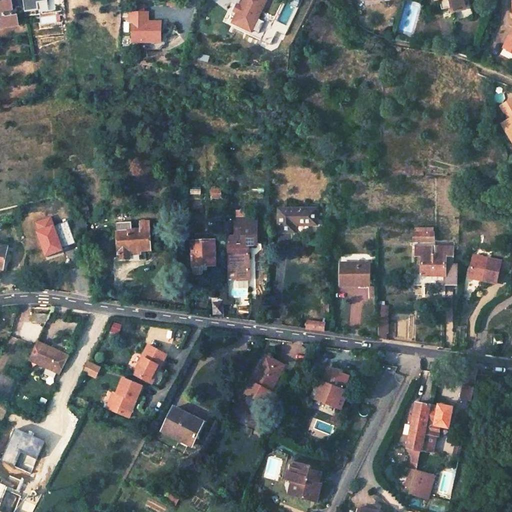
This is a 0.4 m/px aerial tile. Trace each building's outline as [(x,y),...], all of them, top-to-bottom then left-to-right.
[(0,0),(0,26),(16,24),(11,0),(0,0)] [(265,0),(242,0),(231,23),(249,33),(265,0)] [(462,6),(464,0),(430,0),(430,1),(429,2),(429,4),(431,7),(433,8),(439,7),(441,18),(450,16),(451,21),(464,18),(462,6)] [(131,42),(159,41),(159,21),(146,21),(146,10),(128,11),(128,22),(131,22),(131,42)] [(509,34),(501,46),(505,48),(507,50),(511,42),(511,36),(509,34)] [(509,140),(511,138),(511,102),(510,99),(496,105),(504,122),(501,124),(509,140)] [(221,188),(212,188),(213,197),(221,196),(221,188)] [(319,207),(283,207),(282,226),(282,231),(296,231),(296,224),(318,224),(319,207)] [(50,258),(69,250),(53,215),(35,223),(50,258)] [(86,217),(67,221),(74,239),(91,234),(86,217)] [(238,242),(229,241),(230,273),(250,273),(249,245),(257,245),(257,221),(237,221),(238,242)] [(139,223),(139,230),(132,231),(132,228),(129,228),(129,223),(117,223),(118,258),(120,258),(120,261),(130,261),(129,252),(150,251),(149,223),(139,223)] [(215,240),(192,241),(193,267),(203,267),(203,270),(214,269),(214,266),(217,266),(215,240)] [(454,247),(415,247),(415,257),(423,258),(423,276),(415,277),(415,287),(423,287),(423,291),(446,291),(446,287),(453,287),(453,277),(446,276),(446,259),(454,258),(454,247)] [(468,276),(484,279),(483,281),(496,284),(501,261),(473,255),(468,276)] [(371,263),(342,263),(342,285),(371,285),(371,263)] [(224,301),(213,300),(212,315),(224,317),(224,301)] [(379,306),(379,340),(384,340),(384,334),(387,334),(387,306),(379,306)] [(50,318),(38,316),(35,325),(46,326),(50,318)] [(325,324),(308,321),(307,329),(324,332),(325,324)] [(30,362),(59,375),(67,357),(38,344),(30,362)] [(167,356),(148,346),(133,374),(152,385),(167,356)] [(284,368),(265,358),(245,398),(263,407),(284,368)] [(86,373),(99,378),(103,366),(90,362),(86,373)] [(350,377),(329,369),(321,390),(342,398),(350,377)] [(143,387),(123,379),(117,393),(110,410),(129,418),(143,387)] [(471,401),(474,387),(463,385),(460,399),(471,401)] [(342,398),(321,390),(317,389),(313,399),(342,410),(346,400),(342,398)] [(117,393),(114,392),(107,409),(110,410),(117,393)] [(195,415),(176,405),(164,427),(193,442),(202,425),(192,420),(195,415)] [(415,472),(421,451),(428,415),(430,408),(428,408),(417,405),(414,417),(410,416),(409,422),(413,423),(408,448),(413,459),(410,470),(415,472)] [(421,451),(433,454),(436,438),(438,439),(440,428),(450,430),(454,409),(440,406),(439,409),(432,408),(430,408),(428,415),(421,451)] [(316,473),(295,464),(288,484),(298,487),(293,499),(304,503),(303,506),(312,509),(317,496),(319,497),(321,490),(320,490),(323,481),(314,477),(316,473)] [(410,470),(403,490),(410,491),(410,490),(415,472),(410,470)] [(410,492),(426,496),(431,476),(421,473),(415,472),(410,490),(410,491),(410,492)]
